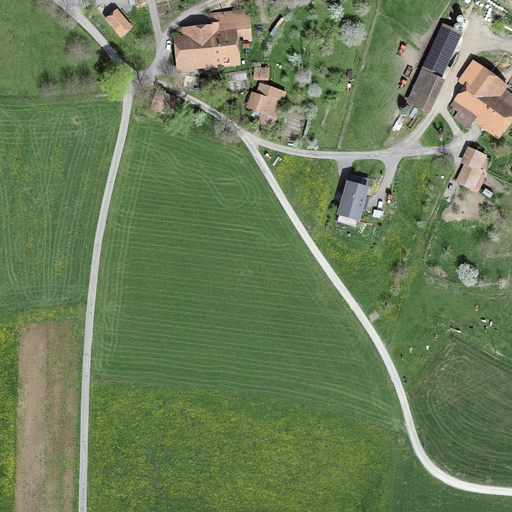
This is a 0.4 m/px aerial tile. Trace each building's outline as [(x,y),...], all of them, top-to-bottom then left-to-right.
[(177,41),(180,71),(194,70),(193,63),(221,60),(222,65),(234,64),(232,37),(244,36),(244,40),(251,40),(249,12),(210,16),(211,28),(184,31),(185,41),(177,41)] [(111,22),(121,34),(129,27),(119,16),(111,22)] [(459,33),(445,26),(410,101),(424,108),(459,33)] [(478,117),(499,132),(511,113),(511,97),(503,91),(507,86),(475,62),(460,82),(468,88),(461,97),(460,97),(453,106),(459,111),(455,117),(468,128),(474,120),(475,121),(478,117)] [(268,69),(255,68),(255,79),(268,79),(268,69)] [(215,80),(202,78),(200,91),(213,93),(215,80)] [(261,84),(252,107),(263,111),(259,123),(273,128),(286,93),(261,84)] [(153,108),(171,114),(176,102),(157,96),(153,108)] [(458,183),(472,189),(481,171),(478,169),(485,156),(473,151),(458,183)] [(367,189),(348,184),(340,214),(358,219),(367,189)]
